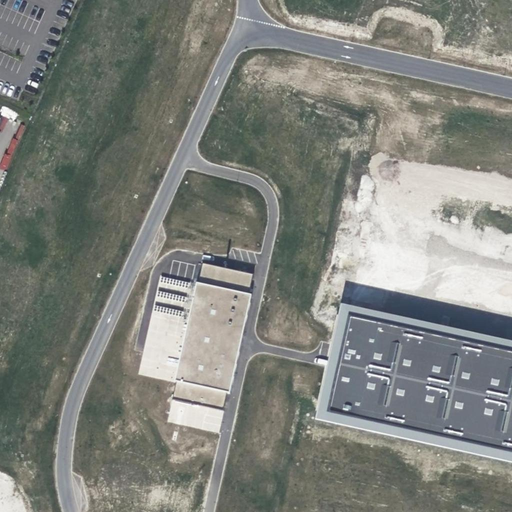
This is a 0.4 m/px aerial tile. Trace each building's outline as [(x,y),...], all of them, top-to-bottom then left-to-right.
[(462,154),(304,120),(294,166),(348,178),(347,186),(377,192),(379,182),(468,203),(464,172),(459,170),(462,154)] [(379,320),(511,348),(511,286),(481,280),(468,203),(379,182),(377,192),(364,252),(350,314),(379,320)] [(251,274),(202,264),(174,399),(223,410),(251,274)] [(350,314),(346,313),(324,414),(511,454),(511,348),(379,320),(350,314)] [(175,381),(178,360),(156,356),(156,351),(144,349),(140,375),(175,381)]
